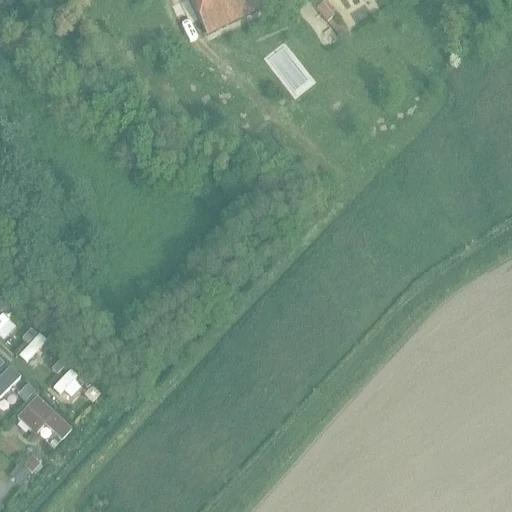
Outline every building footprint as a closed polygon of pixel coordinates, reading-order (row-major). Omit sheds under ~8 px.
[(186,0),(203,38),(286,0),(186,0)] [(341,41),(348,36),(325,4),(316,10),(326,24),(327,22),(341,41)] [(38,336),(18,358),(25,364),(45,343),(38,336)] [(9,371),(0,378),(0,394),(17,381),(9,371)] [(70,372),(52,391),(58,397),(63,393),(69,399),(77,390),(70,383),(76,377),(70,372)] [(71,432),(36,399),(16,420),(34,438),(44,427),(61,443),(71,432)]
